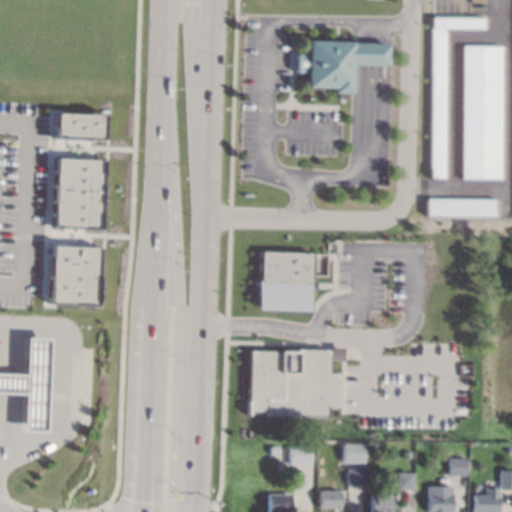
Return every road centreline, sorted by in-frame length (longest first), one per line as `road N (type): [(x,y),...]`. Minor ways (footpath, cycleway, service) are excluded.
road 1 (primary): [(162,94),(178,304),(171,511)]
road 2 (primary): [(189,511),(205,115)]
road 3 (primary): [(162,94),(153,303)]
road 4 (primary): [(153,303),(145,511)]
